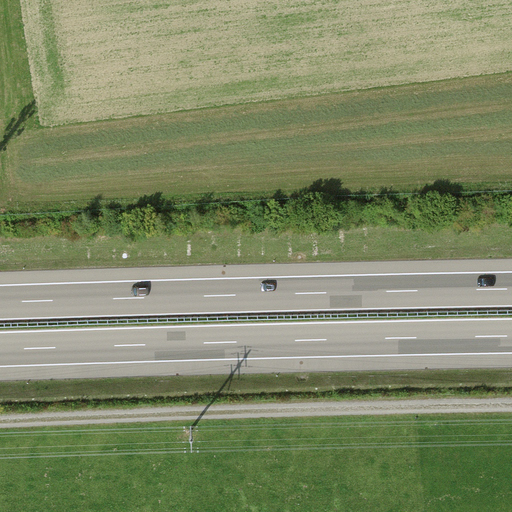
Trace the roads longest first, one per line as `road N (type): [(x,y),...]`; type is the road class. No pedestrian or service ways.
road 1 (track): [(0,425),(511,410)]
road 2 (motorway): [(0,350),(511,336)]
road 3 (motorway): [(511,289),(0,303)]
